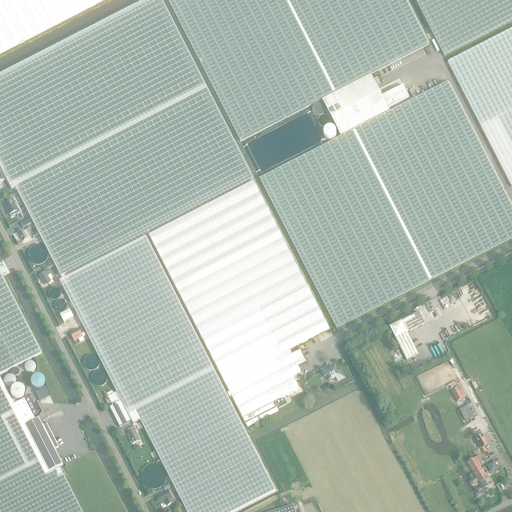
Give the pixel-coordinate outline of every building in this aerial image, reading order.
[(160,0),(145,0),(0,76),(0,167),(13,192),(16,190),(62,280),(64,279),(63,278),(253,178),(160,0)] [(0,0),(0,53),(103,0),(0,0)] [(167,0),(240,141),(322,100),(341,137),(259,178),(336,328),(511,237),(511,206),(448,82),(389,112),(387,108),(409,97),(403,86),(382,96),(370,75),(429,45),(405,0),(167,0)] [(511,0),(415,0),(444,56),(511,20),(511,0)] [(511,28),(448,62),(511,187),(511,186),(511,28)] [(335,129),(334,128),(333,127),(332,127),(331,127),(330,127),(329,127),(328,127),(327,128),(326,128),(325,129),(324,130),(324,131),(324,132),(324,133),(324,134),(324,135),(325,136),(325,137),(326,138),(327,139),(328,139),(329,139),(330,140),(331,140),(332,139),(333,139),(334,138),(335,138),(335,137),(336,136),(336,135),(336,134),(336,133),(336,131),(336,130),(335,129)] [(300,352),(293,355),(292,356),(289,351),(291,350),(330,330),(253,182),(149,235),(243,418),(299,389),(296,382),(293,377),(297,376),(301,373),(298,368),(306,364),(300,352)] [(12,199),(4,204),(10,215),(11,214),(12,216),(20,212),(18,209),(12,199)] [(29,217),(20,221),(21,223),(23,228),(32,223),(29,217)] [(23,242),(30,238),(26,231),(24,232),(22,229),(17,232),(19,235),(20,234),(23,242)] [(144,237),(60,281),(117,393),(108,397),(112,406),(110,408),(120,427),(132,421),(133,424),(140,421),(186,511),(233,511),(275,490),(144,237)] [(45,273),(39,276),(40,278),(41,278),(44,285),(51,281),(50,280),(53,278),(45,264),(43,265),(44,266),(42,267),(45,273)] [(0,511),(81,511),(59,467),(63,465),(55,450),(59,447),(46,423),(42,426),(42,425),(40,421),(38,418),(42,413),(36,403),(33,404),(29,396),(29,397),(24,399),(13,404),(0,378),(0,374),(16,366),(41,353),(0,273),(0,511)] [(69,310),(60,315),(64,322),(73,317),(69,310)] [(406,361),(418,355),(407,333),(425,324),(419,312),(389,328),(406,361)] [(74,341),(82,337),(83,338),(86,337),(82,329),(79,330),(79,329),(70,334),(74,341)] [(341,371),(337,373),(335,368),(334,368),(330,370),(328,367),(321,370),(325,377),(328,375),(330,378),(329,378),(329,380),(329,381),(331,382),(332,381),(333,379),(336,377),(338,381),(344,377),(341,371)] [(15,377),(14,377),(13,376),(12,375),(11,375),(10,375),(8,375),(7,376),(6,376),(5,377),(5,378),(4,379),(4,380),(4,381),(4,382),(4,383),(5,384),(5,385),(6,386),(7,386),(8,387),(9,387),(10,387),(11,387),(12,387),(13,386),(14,386),(14,385),(15,384),(15,383),(16,382),(16,381),(16,380),(16,379),(15,378),(15,377)] [(43,380),(41,378),(40,377),(38,376),(35,376),(34,377),(32,378),(31,379),(30,381),(30,383),(30,385),(30,387),(31,388),(33,390),(35,390),(37,391),(39,390),(41,389),(43,388),(44,386),(44,384),(44,382),(43,380)] [(24,379),(23,378),(22,378),(21,377),(20,377),(19,377),(19,378),(18,378),(17,379),(16,380),(16,381),(16,382),(16,383),(17,383),(17,384),(18,385),(19,385),(20,386),(21,386),(22,385),(23,385),(23,384),(24,384),(24,383),(24,382),(24,381),(24,380),(24,379)] [(23,389),(22,388),(21,387),(20,386),(19,386),(18,386),(17,386),(16,386),(14,386),(13,387),(12,387),(12,388),(11,389),(10,390),(10,391),(10,393),(10,394),(10,395),(11,396),(12,397),(13,398),(14,399),(15,399),(16,400),(17,400),(18,400),(19,400),(21,399),(22,398),(23,397),(24,396),(24,394),(24,393),(24,392),(24,391),(24,390),(23,389)] [(35,393),(40,402),(50,397),(45,388),(35,393)] [(457,388),(452,391),(457,401),(463,398),(457,388)] [(279,409),(287,405),(284,399),(276,403),(279,409)] [(467,406),(460,410),(466,421),(473,417),(467,406)] [(255,418),(253,413),(243,418),(245,422),(255,418)] [(134,427),(127,430),(129,434),(128,434),(128,435),(128,434),(131,440),(133,444),(140,441),(135,431),(136,431),(134,427)] [(487,445),(482,435),(476,438),(481,448),(480,449),(483,454),(487,452),(484,447),(487,445)] [(472,479),(471,482),(472,485),(476,485),(477,482),(478,481),(479,483),(481,482),(483,486),(477,489),(480,494),(492,486),(479,464),(483,462),(479,455),(475,457),(467,462),(476,478),(475,479),(472,479)] [(161,504),(162,504),(165,502),(167,506),(173,502),(171,499),(172,498),(168,490),(163,493),(164,493),(157,497),(158,499),(157,499),(157,500),(157,501),(158,502),(159,502),(160,502),(161,504)]
